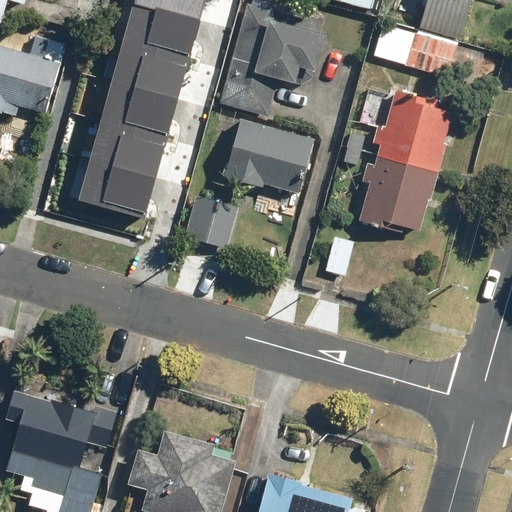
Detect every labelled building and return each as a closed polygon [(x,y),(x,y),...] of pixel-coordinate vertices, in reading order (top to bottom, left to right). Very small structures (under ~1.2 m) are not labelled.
[(0,0),(0,25),(20,31),(29,0),(0,0)] [(134,0),(133,3),(198,21),(203,0),(134,0)] [(378,0),(336,0),(376,9),(378,0)] [(433,0),(424,27),(464,40),(477,0),(433,0)] [(133,3),(122,45),(186,63),(198,21),(133,3)] [(276,96),(282,78),(299,82),(301,83),(305,66),(321,70),(330,34),(310,29),(312,20),(251,3),(228,82),(229,83),(276,96)] [(461,41),(385,24),(377,57),(454,74),(461,41)] [(0,112),(8,115),(11,102),(50,113),(59,86),(64,63),(69,44),(35,35),(30,52),(0,43),(0,112)] [(122,45),(112,80),(177,98),(186,63),(122,45)] [(112,80),(101,121),(165,139),(177,98),(112,80)] [(408,226),(424,230),(432,200),(435,201),(451,142),(448,142),(457,110),(422,101),(422,98),(398,91),(389,126),(381,124),(377,141),(368,138),(368,136),(352,132),(344,161),(361,165),(362,163),(370,165),(363,191),(370,194),(363,220),(407,232),(408,226)] [(266,188),(268,182),(303,193),(319,139),(246,118),(231,170),(229,169),(226,177),(266,188)] [(101,121),(90,156),(154,175),(165,139),(101,121)] [(90,156),(78,200),(141,218),(154,175),(90,156)] [(243,203),(197,191),(185,236),(232,248),(243,203)] [(356,239),(335,234),(327,271),(348,275),(356,239)] [(96,408),(18,386),(9,418),(23,422),(10,468),(36,476),(34,483),(68,493),(61,511),(93,511),(105,470),(84,464),(90,443),(109,448),(120,411),(97,404),(96,408)] [(221,511),(236,461),(212,454),(215,443),(166,429),(163,441),(162,440),(158,454),(137,448),(127,483),(148,489),(143,508),(157,511),(221,511)] [(273,471),(260,511),(351,511),(356,497),(304,482),(305,480),(273,471)]
